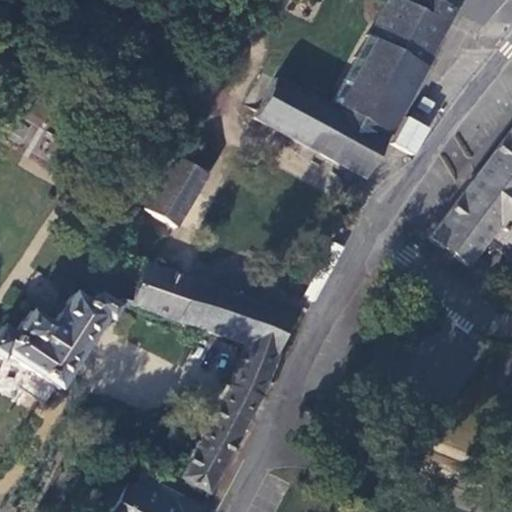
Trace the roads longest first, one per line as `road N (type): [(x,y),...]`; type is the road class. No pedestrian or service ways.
road 1 (residential): [(234,511),(372,233)]
road 2 (residential): [(511,46),(372,233)]
road 3 (residential): [(372,233),(495,321),(511,323)]
